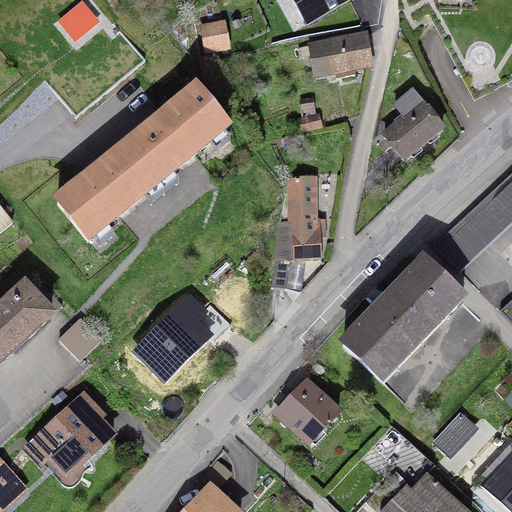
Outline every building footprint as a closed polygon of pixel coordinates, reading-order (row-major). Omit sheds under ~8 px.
[(312,0),(322,16),(349,0),(312,0)] [(511,0),(420,0),(463,80),(511,54),(511,0)] [(227,47),(224,28),(204,31),(207,50),(227,47)] [(365,37),(310,47),(316,77),(336,74),(337,79),(355,76),(354,71),(370,68),(365,37)] [(127,150),(156,187),(226,131),(196,93),(164,119),(127,150)] [(412,93),(393,109),(400,118),(395,123),(398,126),(384,139),(403,162),(442,129),(412,93)] [(321,128),(319,116),(298,121),(301,132),(321,128)] [(156,187),(127,150),(57,205),(87,243),(91,239),(156,187)] [(281,223),(275,259),(290,261),(318,258),(318,238),(325,237),(325,222),(316,222),(314,180),(290,182),(291,224),(281,223)] [(511,182),(438,252),(460,273),(511,224),(511,182)] [(0,233),(12,224),(0,208),(0,233)] [(275,259),(271,289),(286,291),(290,261),(275,259)] [(378,312),(344,347),(378,380),(391,367),(396,371),(448,317),(444,312),(457,298),(423,265),(388,301),(382,294),(371,305),(378,312)] [(0,365),(62,307),(42,286),(30,297),(24,290),(0,313),(0,365)] [(190,302),(137,354),(165,382),(218,330),(190,302)] [(100,342),(80,321),(59,342),(79,363),(100,342)] [(337,415),(307,385),(277,416),(308,446),(337,415)] [(111,436),(97,421),(100,418),(84,400),(85,398),(34,445),(37,445),(67,477),(66,479),(113,435),(111,436)] [(511,511),(511,456),(481,489),(505,511),(511,511)] [(231,475),(217,462),(200,481),(214,494),(231,475)] [(383,511),(464,511),(426,476),(411,492),(406,487),(383,511)] [(386,482),(365,503),(374,511),(377,511),(397,492),(386,482)] [(230,511),(209,491),(190,511),(230,511)]
